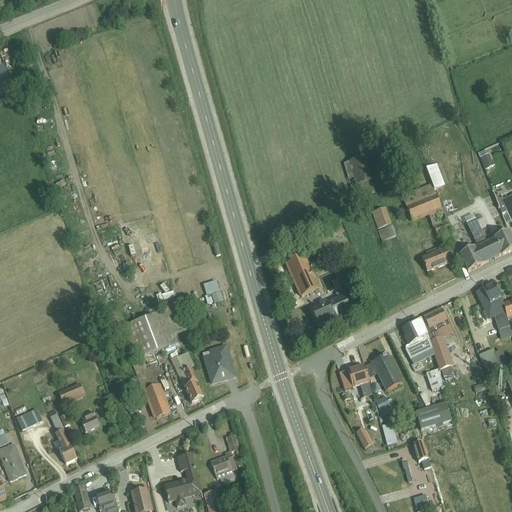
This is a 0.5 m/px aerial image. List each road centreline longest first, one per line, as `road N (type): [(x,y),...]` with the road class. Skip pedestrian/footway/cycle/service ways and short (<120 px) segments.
road 1 (tertiary): [(172,0),(279,377),(326,511)]
road 2 (residential): [(242,397),(12,511)]
road 3 (residential): [(511,264),(320,361)]
road 4 (unclassified): [(320,361),(317,383),(380,511)]
